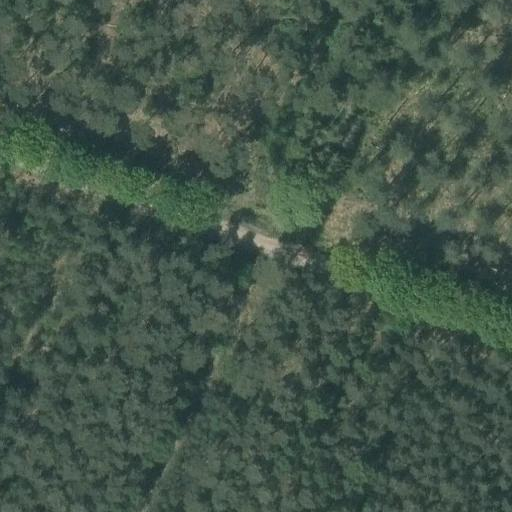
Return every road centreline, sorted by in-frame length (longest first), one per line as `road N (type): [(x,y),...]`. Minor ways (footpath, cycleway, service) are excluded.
road 1 (track): [(0,149),(511,336)]
road 2 (track): [(397,0),(269,247)]
